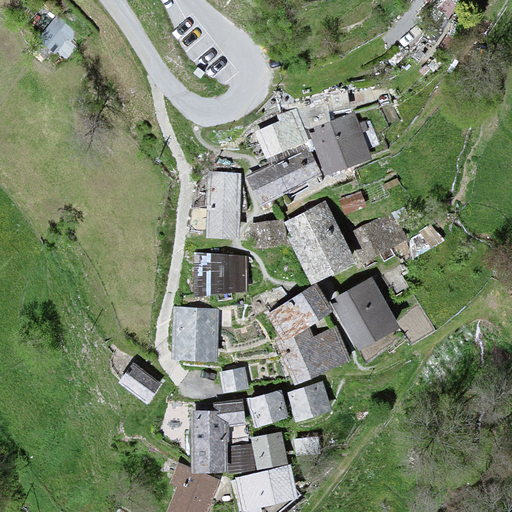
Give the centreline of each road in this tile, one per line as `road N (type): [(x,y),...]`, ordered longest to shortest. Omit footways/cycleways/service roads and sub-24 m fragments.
road 1 (track): [(163,77),(157,100),(186,186),(161,344),(194,396),(368,376),(426,348)]
road 2 (unclassified): [(110,0),(199,114),(246,106),(258,79),(248,54),(189,0)]
road 3 (track): [(426,348),(323,511)]
